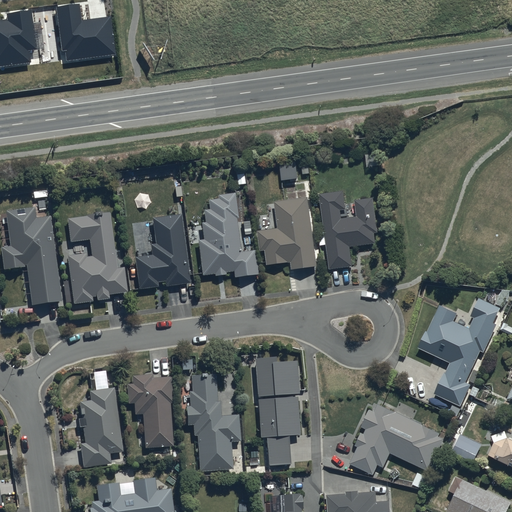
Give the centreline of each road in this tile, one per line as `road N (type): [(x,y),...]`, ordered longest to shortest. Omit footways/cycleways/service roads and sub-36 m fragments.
road 1 (secondary): [(0,126),(317,82)]
road 2 (residential): [(15,387),(83,349),(304,318)]
road 3 (secondary): [(511,56),(317,82)]
road 4 (residential): [(304,318),(373,314),(382,327),(379,342),(366,350),(345,345)]
road 5 (residential): [(45,511),(33,420),(15,387)]
